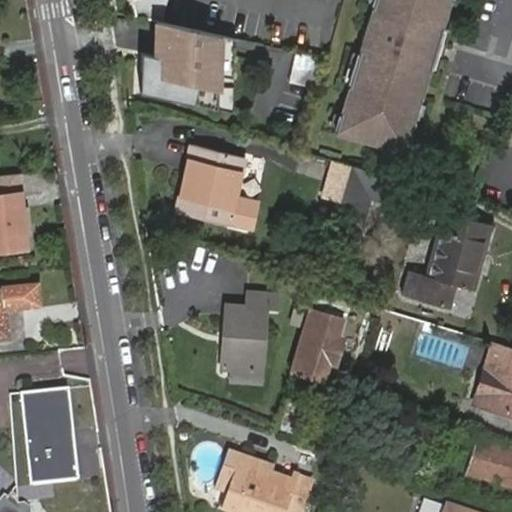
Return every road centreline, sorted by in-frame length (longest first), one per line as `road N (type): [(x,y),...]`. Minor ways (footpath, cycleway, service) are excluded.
road 1 (tertiary): [(136,511),(55,0)]
road 2 (unknown): [(98,134),(188,137),(281,160)]
